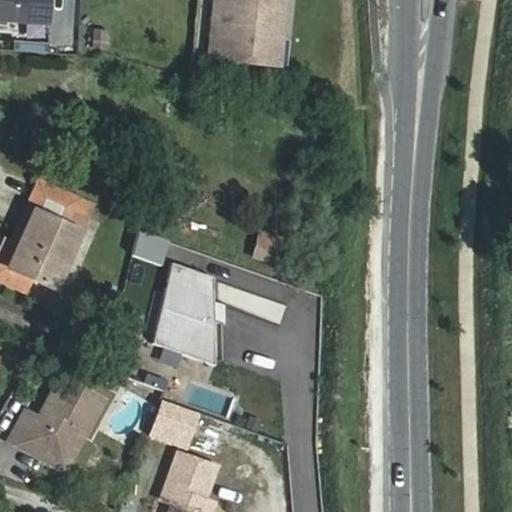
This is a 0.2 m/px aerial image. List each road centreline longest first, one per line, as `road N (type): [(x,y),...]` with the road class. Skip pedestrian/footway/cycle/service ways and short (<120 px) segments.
road 1 (primary): [(428,511),(423,280),(430,132),(449,0)]
road 2 (primary): [(404,0),(388,304),(394,511)]
